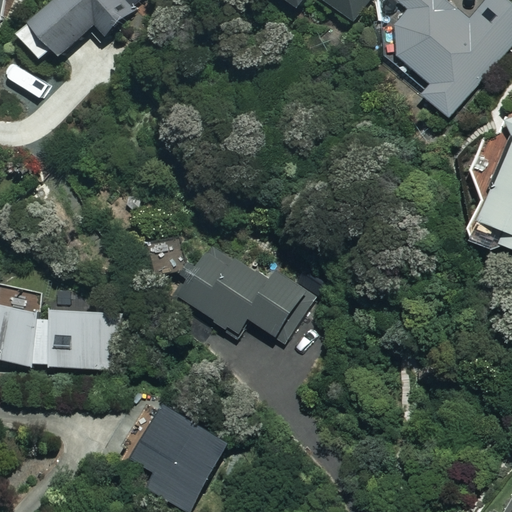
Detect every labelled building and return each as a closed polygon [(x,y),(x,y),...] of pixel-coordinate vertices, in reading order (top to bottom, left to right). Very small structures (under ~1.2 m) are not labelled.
[(57,0),(22,35),(47,61),(59,64),(100,25),(112,38),(151,0),(57,0)] [(310,0),(292,0),(304,8),(310,0)] [(371,0),(329,0),(356,21),(371,0)] [(491,0),(473,21),(447,0),(383,0),(363,25),(435,85),(426,96),(455,120),(511,50),(511,3),(508,0),(491,0)] [(511,156),(474,240),(504,253),(507,245),(511,247),(511,156)] [(274,282),(216,247),(185,298),(244,334),(253,319),(287,340),(316,291),(282,270),(274,282)] [(57,314),(0,306),(0,358),(123,374),(130,317),(58,308),(57,314)] [(175,412),(134,476),(191,511),(199,511),(238,451),(175,412)]
